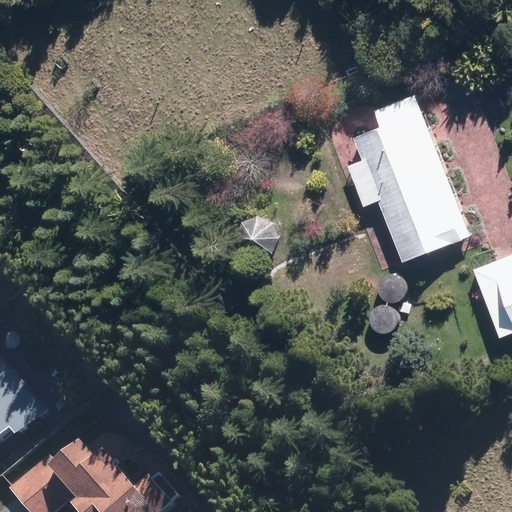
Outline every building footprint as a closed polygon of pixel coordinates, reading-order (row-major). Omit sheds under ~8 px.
[(474,235),(416,93),(376,110),(383,127),(356,138),(366,161),(350,167),(366,207),(381,201),(406,263),(474,235)] [(266,215),(263,214),(260,214),(256,214),(252,215),(249,216),(246,218),(243,221),(241,223),(239,227),(238,230),(237,234),(237,238),(238,241),(239,245),(241,248),(244,251),(247,253),(250,255),(254,256),(258,257),(261,256),(265,256),(268,254),(272,252),(274,250),(277,247),(278,244),(280,240),(280,236),(280,232),(279,229),(278,225),(276,222),(273,219),(270,217),(267,215),(266,215)] [(511,335),(511,252),(475,267),(502,339),(511,335)] [(0,481),(53,433),(43,422),(55,412),(0,350),(0,481)] [(172,511),(186,499),(163,476),(148,491),(110,454),(104,460),(87,443),(64,466),(51,453),(12,492),(32,511),(61,511),(77,496),(85,504),(80,509),(82,511),(172,511)]
